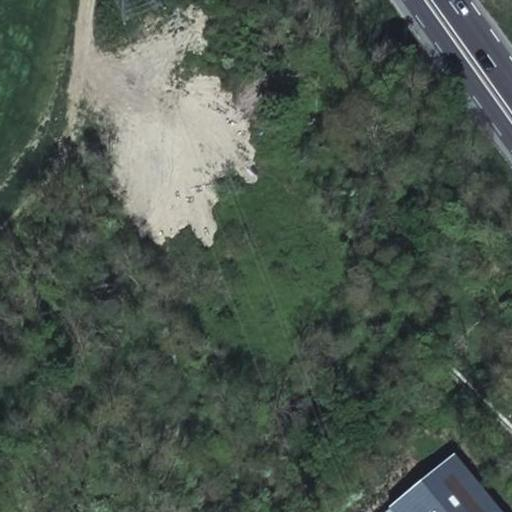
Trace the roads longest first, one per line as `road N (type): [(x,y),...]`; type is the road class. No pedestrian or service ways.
road 1 (track): [(93,0),(75,106),(51,180),(0,230)]
road 2 (trunk): [(409,0),(511,146)]
